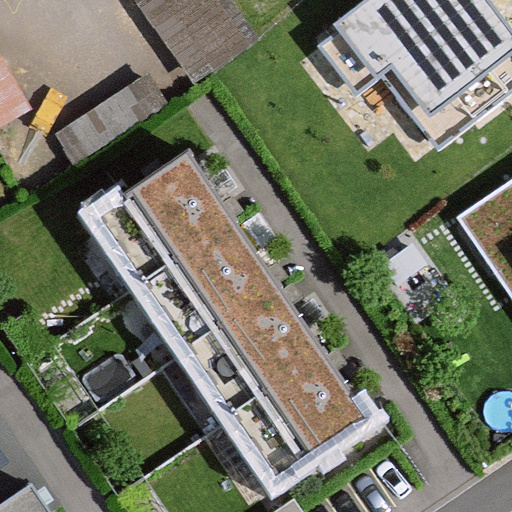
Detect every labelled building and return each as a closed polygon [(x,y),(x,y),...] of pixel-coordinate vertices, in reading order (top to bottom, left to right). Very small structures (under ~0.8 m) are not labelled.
[(136,0),(194,84),(257,40),(229,0),(136,0)] [(356,0),(314,33),(359,91),(381,74),(437,147),(511,90),(511,23),(494,0),(356,0)] [(0,137),(22,125),(0,87),(0,137)] [(55,147),(73,173),(161,113),(143,87),(55,147)] [(386,427),(188,128),(69,206),(100,253),(149,327),(195,396),(240,464),(267,505),(386,427)] [(511,177),(456,214),(511,300),(511,177)] [(0,494),(0,511),(56,511),(31,474),(0,494)]
